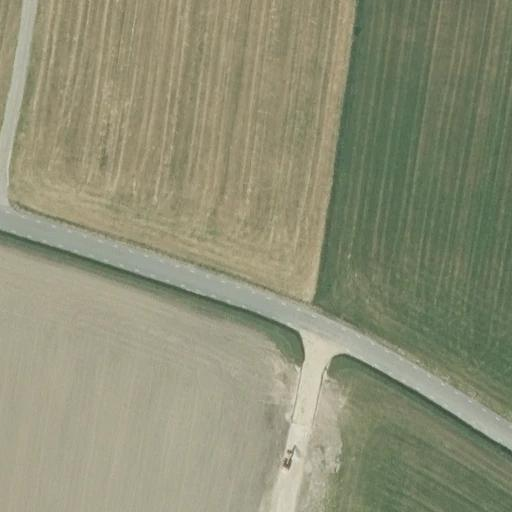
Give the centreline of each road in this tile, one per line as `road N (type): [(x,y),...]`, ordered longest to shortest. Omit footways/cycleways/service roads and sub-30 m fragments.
road 1 (unclassified): [(511,440),(305,324),(0,221)]
road 2 (track): [(330,338),(285,511)]
